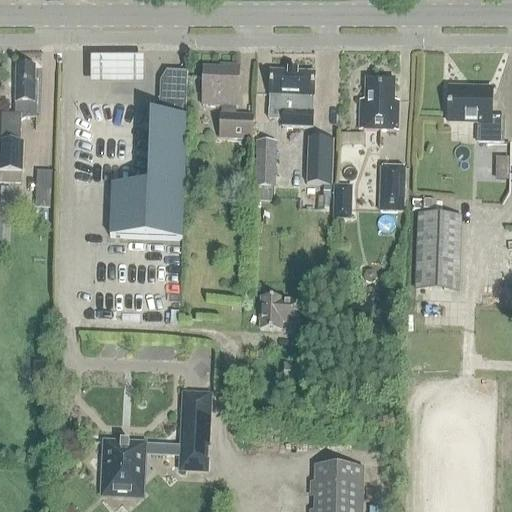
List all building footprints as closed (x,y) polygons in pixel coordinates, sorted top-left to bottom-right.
[(142,58),(87,59),(87,86),(142,86),(142,58)] [(35,104),(36,104),(36,83),(34,83),(34,68),(15,67),(14,118),(1,118),(0,143),(20,144),(20,123),(26,120),(35,120),(35,104)] [(236,108),(238,72),(236,72),(236,69),(220,68),(220,71),(203,71),(201,107),(221,108),(220,116),(219,140),(251,141),(252,117),(235,116),(235,108),(236,108)] [(159,83),(158,104),(154,104),(154,117),(150,117),(147,188),(111,186),(108,238),(180,241),(183,189),(186,112),(185,112),(186,73),(165,72),(159,83)] [(282,129),(311,130),(312,113),(311,113),(312,98),(313,75),(296,74),(296,72),(287,72),(287,74),(270,73),(269,96),(268,111),(268,121),(282,121),(282,129)] [(358,132),(397,133),(398,102),(393,102),(394,80),(365,80),(364,101),(359,101),(358,132)] [(490,118),(491,90),(448,89),(447,123),(477,124),(477,144),(503,144),(503,118),(490,118)] [(308,140),(306,186),(330,187),(332,141),(308,140)] [(0,172),(21,173),(22,144),(20,144),(0,143),(0,172)] [(275,144),(255,143),(254,203),(273,203),(273,188),(274,188),(275,144)] [(203,189),(204,159),(186,158),(185,188),(203,189)] [(404,169),(380,168),(379,203),(378,214),(402,215),(403,204),(404,169)] [(37,195),(36,207),(49,208),(50,196),(37,195)] [(320,199),(319,212),(327,213),(328,199),(320,199)] [(334,208),(334,220),(350,220),(350,208),(334,208)] [(453,217),(417,216),(414,291),(450,292),(453,217)] [(369,273),(365,274),(363,278),(364,283),(368,285),(373,283),(375,279),(373,275),(369,273)] [(259,331),(280,332),(280,323),(301,323),(301,302),(281,301),(281,300),(260,299),(259,331)] [(54,383),(55,363),(39,362),(38,382),(54,383)] [(282,385),(307,386),(307,365),(283,365),(282,385)] [(210,396),(182,395),(180,448),(104,444),(102,477),(101,497),(117,497),(125,498),(141,498),(143,469),(143,456),(143,453),(150,454),(150,457),(165,457),(165,454),(187,455),(186,471),(207,472),(210,396)] [(314,467),(313,511),(361,511),(362,468),(314,467)]
